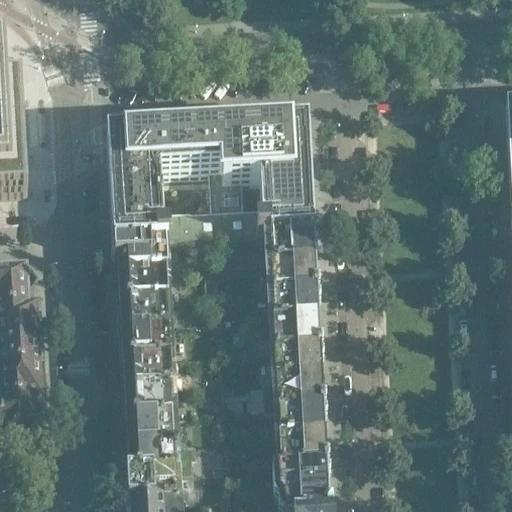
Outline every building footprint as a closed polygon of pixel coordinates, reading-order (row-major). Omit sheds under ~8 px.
[(0,51),(0,203),(24,202),(16,66),(0,51)] [(313,244),(313,243),(314,243),(311,235),(313,235),(307,134),(106,145),(111,244),(111,246),(112,246),(113,255),(164,252),(260,246),(264,246),(310,244),(313,244)] [(311,264),(310,244),(264,246),(266,274),(313,272),(313,267),(314,267),(313,264),(311,264)] [(171,279),(170,266),(165,266),(164,252),(113,255),(114,282),(171,279)] [(313,299),(312,280),(314,280),(314,277),(313,272),(266,274),(268,303),(315,301),(315,299),(313,299)] [(0,314),(26,313),(25,289),(27,288),(28,287),(29,286),(30,285),(30,284),(30,283),(30,281),(30,280),(30,279),(29,278),(28,277),(27,277),(26,276),(25,276),(24,276),(0,276),(0,314)] [(167,309),(166,295),(172,295),(171,279),(114,282),(116,312),(167,309)] [(314,322),(313,302),(315,302),(315,301),(268,303),(269,332),(316,330),(316,325),(316,321),(314,322)] [(172,338),(171,323),(168,324),(167,309),(116,312),(117,341),(172,338)] [(0,346),(37,344),(36,320),(36,313),(26,313),(0,314),(0,346)] [(316,357),(315,338),(317,338),(317,335),(316,330),(269,332),(271,362),(319,359),(318,357),(316,357)] [(171,367),(170,353),(173,352),(172,338),(117,341),(119,370),(171,367)] [(0,376),(39,374),(37,344),(0,346),(0,376)] [(318,380),(316,360),(319,360),(319,359),(271,362),(273,390),(320,388),(320,383),(320,380),(318,380)] [(176,396),(175,381),(172,381),(171,367),(119,370),(120,399),(176,396)] [(41,404),(39,374),(0,376),(0,406),(31,405),(41,404)] [(320,416),(319,396),(321,396),(321,393),(320,393),(320,388),(273,390),(275,420),(322,417),(322,416),(320,416)] [(174,426),(173,410),(177,410),(176,396),(120,399),(122,429),(174,426)] [(33,434),(31,405),(0,406),(0,418),(1,442),(3,442),(4,446),(33,445),(34,445),(35,444),(36,443),(37,443),(37,442),(38,440),(38,438),(37,437),(37,436),(36,435),(35,435),(34,435),(33,434)] [(321,438),(320,419),(322,419),(322,417),(275,420),(276,449),(323,446),(323,441),(323,438),(321,438)] [(178,454),(177,439),(175,439),(174,426),(122,429),(124,457),(178,454)] [(323,474),(322,455),(324,454),(324,451),(323,451),(323,446),(276,449),(278,478),(325,475),(325,474),(323,474)] [(177,484),(176,468),(179,468),(178,454),(124,457),(125,486),(177,484)] [(327,509),(326,497),(327,497),(326,494),(324,494),(323,477),(325,477),(325,475),(278,478),(277,478),(278,511),(331,511),(327,509)] [(243,509),(241,480),(228,481),(230,510),(243,509)] [(182,511),(182,498),(178,498),(177,484),(125,486),(126,511),(182,511)]
